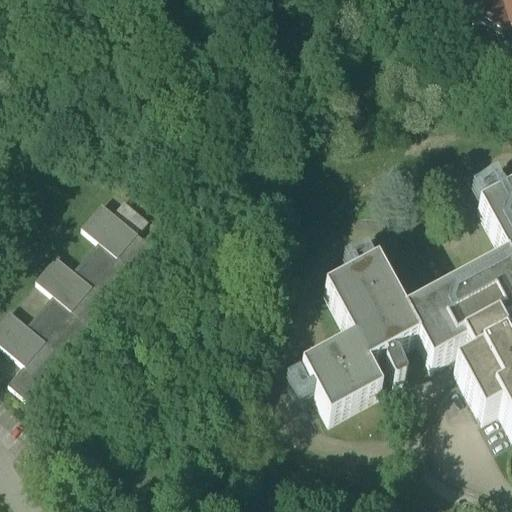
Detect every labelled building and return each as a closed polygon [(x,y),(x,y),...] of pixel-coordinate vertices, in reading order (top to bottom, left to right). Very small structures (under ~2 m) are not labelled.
[(511,0),(443,0),(444,3),(441,7),(443,9),(446,5),(448,6),(443,20),(467,29),(462,31),(464,34),(468,33),(475,35),(473,41),(476,43),(477,42),(489,46),(489,47),(492,48),(494,42),(500,45),(502,49),(506,48),(504,43),(506,37),(511,38),(511,0)] [(0,95),(4,90),(6,92),(18,78),(4,66),(0,70),(0,95)] [(384,365),(386,369),(385,371),(385,373),(393,388),(395,390),(398,390),(404,387),(406,385),(406,382),(397,367),(395,365),(393,366),(390,361),(417,347),(430,373),(464,355),(467,361),(470,367),(453,376),(481,428),(498,419),(511,445),(511,444),(511,343),(506,347),(503,342),(500,336),(511,329),(511,196),(477,216),(504,266),(403,320),(376,270),(323,298),(350,348),(300,376),(328,428),(380,400),(366,374),(384,365)] [(123,207),(111,220),(136,241),(147,228),(123,207)] [(157,259),(136,241),(111,220),(101,211),(100,212),(101,214),(82,236),(81,234),(80,235),(97,250),(72,279),(55,264),(54,265),(56,267),(37,289),(35,287),(35,288),(52,303),(26,333),(9,318),(8,319),(9,321),(0,331),(0,352),(23,372),(7,390),(29,408),(157,259)]
